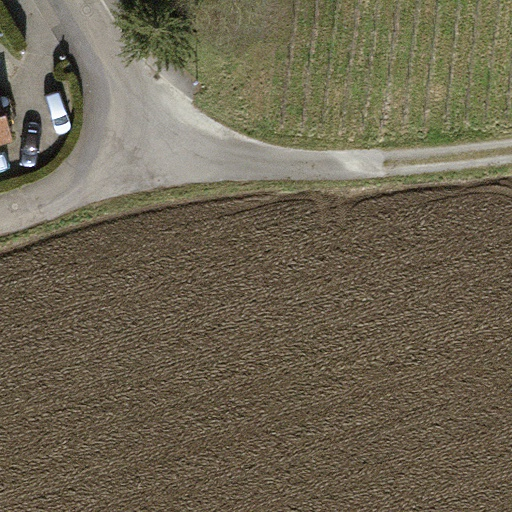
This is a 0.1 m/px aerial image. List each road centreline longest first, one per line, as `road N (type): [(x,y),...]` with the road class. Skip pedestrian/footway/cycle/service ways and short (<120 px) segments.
road 1 (track): [(511,152),(333,170),(157,170),(0,215)]
road 2 (residential): [(157,170),(59,0)]
